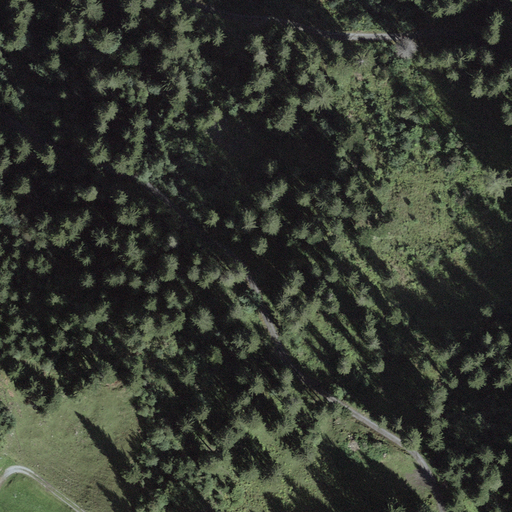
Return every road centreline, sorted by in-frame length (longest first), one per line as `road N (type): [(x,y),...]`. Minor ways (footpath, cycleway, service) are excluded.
road 1 (track): [(0,113),(47,145),(139,179),(234,256),(284,360),(411,449),(428,470),(441,511)]
road 2 (track): [(511,43),(497,47),(447,32),(332,34),(171,0)]
